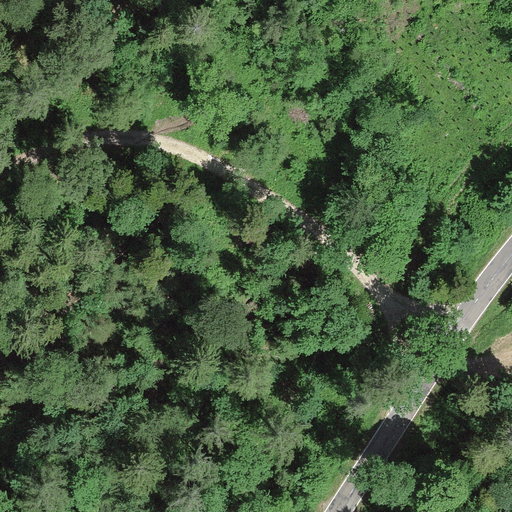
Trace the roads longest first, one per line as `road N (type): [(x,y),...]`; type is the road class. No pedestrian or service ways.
road 1 (track): [(511,402),(252,215),(138,157),(24,124),(0,127)]
road 2 (tertiary): [(511,247),(366,411),(343,511)]
